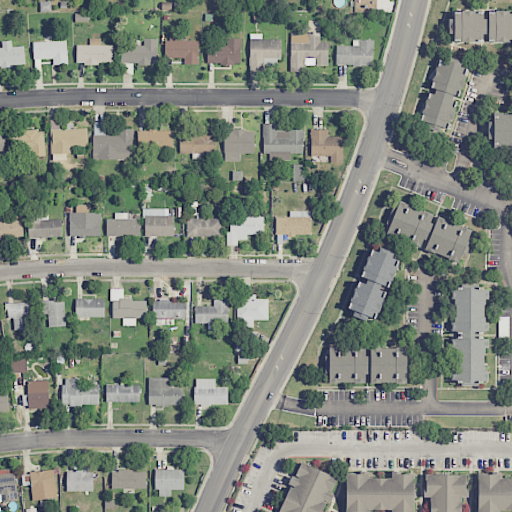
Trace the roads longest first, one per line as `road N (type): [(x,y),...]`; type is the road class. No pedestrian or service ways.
road 1 (tertiary): [(208,511),(347,226),(417,0)]
road 2 (residential): [(392,98),(0,101)]
road 3 (residential): [(326,277),(287,269),(0,272)]
road 4 (residential): [(238,446),(186,438),(0,444)]
